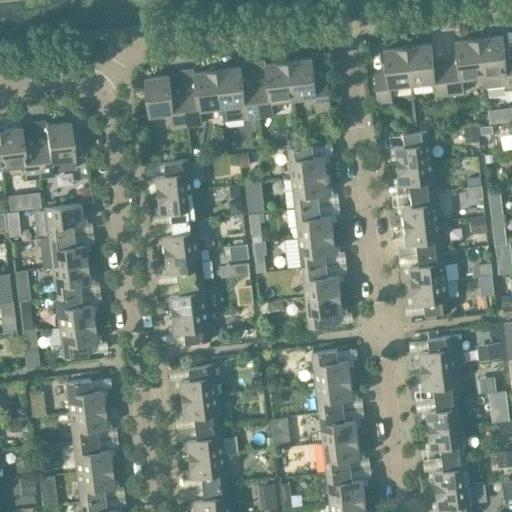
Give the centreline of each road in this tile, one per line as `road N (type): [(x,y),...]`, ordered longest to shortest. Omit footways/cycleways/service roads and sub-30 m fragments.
road 1 (residential): [(401,511),(346,26)]
road 2 (residential): [(86,75),(101,86),(109,109),(151,511)]
road 3 (residential): [(86,75),(105,50),(346,26)]
road 4 (residential): [(346,26),(511,6)]
